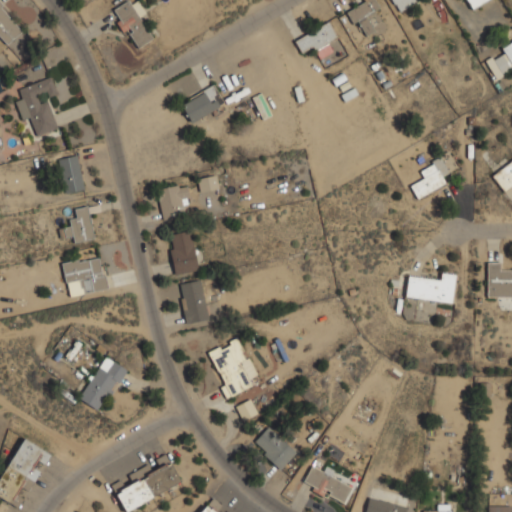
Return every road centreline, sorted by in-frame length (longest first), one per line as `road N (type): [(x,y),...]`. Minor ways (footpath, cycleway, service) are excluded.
road 1 (residential): [(50,0),(107,107),(165,351),(190,411),(242,481),(289,511)]
road 2 (residential): [(107,107),(291,0)]
road 3 (residential): [(190,411),(86,471),(52,511)]
